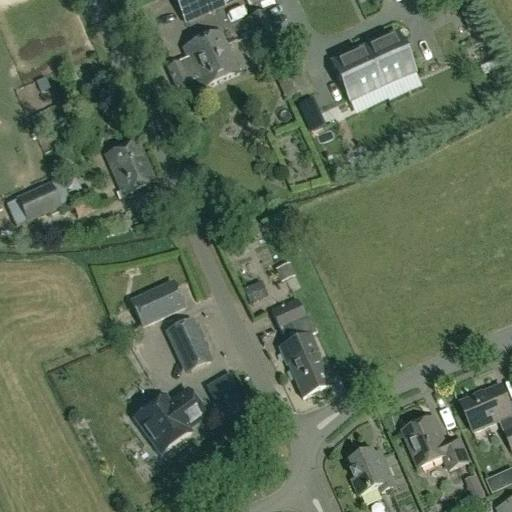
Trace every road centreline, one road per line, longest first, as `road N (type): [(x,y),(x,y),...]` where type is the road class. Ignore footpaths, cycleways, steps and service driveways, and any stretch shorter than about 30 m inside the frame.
road 1 (residential): [(308,434),(276,410),(259,379),(89,0)]
road 2 (residential): [(511,336),(347,406),(308,434)]
